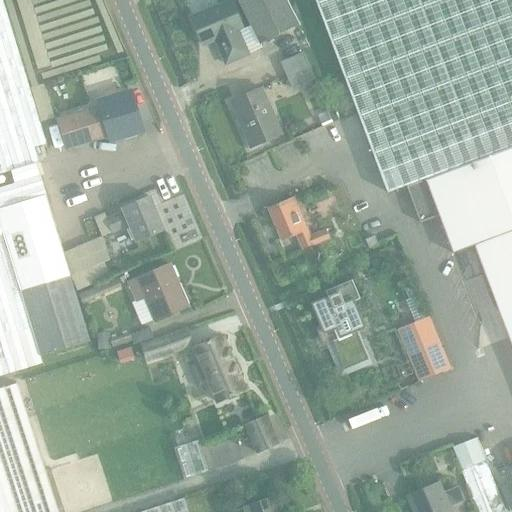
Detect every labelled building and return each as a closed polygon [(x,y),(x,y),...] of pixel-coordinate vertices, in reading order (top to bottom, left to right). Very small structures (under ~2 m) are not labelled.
[(236,0),(259,46),(297,28),(283,0),(236,0)] [(511,0),(314,0),(325,27),(330,41),(387,193),(406,186),(422,179),(423,182),(511,148),(511,0)] [(230,1),(191,17),(203,45),(218,39),(220,44),(217,45),(225,64),(247,55),(237,30),(241,28),(230,1)] [(0,173),(30,164),(26,147),(39,143),(0,14),(0,173)] [(302,53),(280,63),(291,89),(313,80),(302,53)] [(251,149),(280,136),(260,90),(230,103),(251,149)] [(122,139),(133,136),(140,134),(127,93),(98,102),(100,107),(59,121),(68,150),(109,137),(111,143),(122,139)] [(327,111),(317,116),(322,127),(332,122),(327,111)] [(422,179),(406,186),(420,223),(436,217),(450,253),(452,252),(479,322),(476,348),(505,337),(508,344),(511,355),(511,148),(423,182),(422,179)] [(39,175),(0,187),(0,235),(3,235),(39,355),(89,340),(79,304),(76,295),(39,175)] [(310,237),(301,217),(293,199),(267,211),(282,244),(296,238),(303,252),(324,242),(320,232),(310,237)] [(104,213),(93,218),(101,236),(102,236),(110,233),(111,235),(127,228),(134,244),(161,232),(148,201),(121,212),(122,215),(107,221),(104,214),(104,213)] [(0,375),(41,363),(39,355),(3,235),(0,235),(0,375)] [(373,268),(379,266),(376,259),(370,261),(373,268)] [(154,322),(186,308),(168,265),(127,282),(135,302),(144,298),(154,322)] [(117,277),(76,295),(79,304),(121,287),(117,277)] [(337,345),(349,372),(374,361),(362,334),(371,330),(359,303),(363,301),(356,282),(330,294),(331,299),(315,306),(326,329),(321,331),(328,349),(337,345)] [(410,286),(403,289),(408,300),(415,297),(410,286)] [(428,319),(414,324),(397,331),(418,384),(448,371),(446,365),(428,319)] [(149,326),(130,333),(110,339),(109,333),(96,334),(97,351),(112,350),(133,343),(153,336),(149,326)] [(187,327),(140,343),(146,362),(168,356),(193,346),(192,341),(188,330),(187,329),(187,327)] [(244,392),(222,336),(193,347),(216,404),(244,392)] [(130,347),(115,351),(120,364),(134,359),(130,347)] [(58,511),(16,383),(0,388),(0,503),(2,511),(58,511)] [(257,454),(278,445),(266,417),(245,426),(257,454)] [(504,511),(476,437),(450,447),(475,511),(504,511)] [(197,440),(174,448),(184,479),(207,471),(197,440)] [(511,486),(511,483),(500,488),(509,511),(511,510),(511,486)] [(412,511),(449,511),(437,484),(406,498),(412,511)] [(186,511),(183,500),(144,511),(186,511)] [(244,511),(278,511),(275,500),(243,510),(244,511)]
